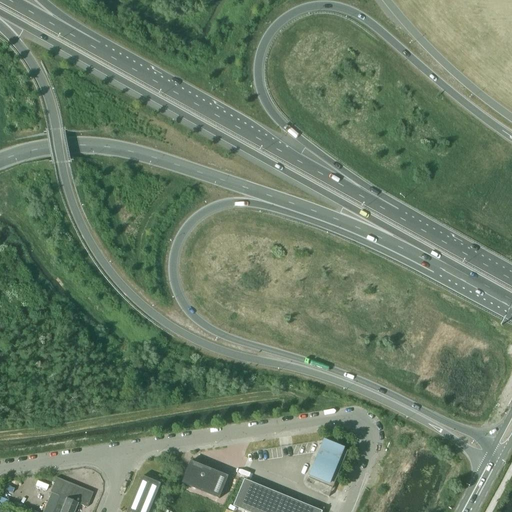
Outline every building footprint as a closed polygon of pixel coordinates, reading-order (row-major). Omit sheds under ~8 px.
[(348,451),(324,441),(308,478),(332,488),(328,497),(329,497),(348,451)] [(229,476),(191,461),(193,462),(184,483),(182,483),(220,499),(229,476)] [(143,476),(127,511),(149,511),(161,484),(161,483),(160,485),(142,478),(143,476)] [(74,511),(78,504),(87,508),(93,493),(56,478),(50,492),(51,493),(60,496),(53,511),(74,511)] [(322,511),(325,508),(324,508),(322,511),(245,479),(234,506),(248,511),(322,511)]
